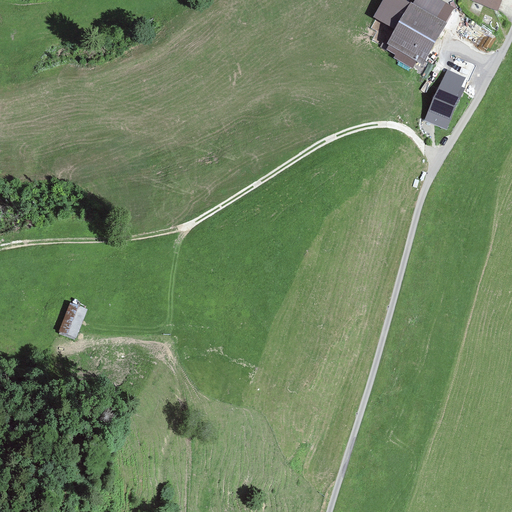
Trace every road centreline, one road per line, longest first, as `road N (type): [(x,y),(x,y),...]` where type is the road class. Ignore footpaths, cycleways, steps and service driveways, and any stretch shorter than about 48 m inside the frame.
road 1 (unclassified): [(511,33),(423,193),(330,511)]
road 2 (track): [(436,164),(404,128),(372,125),(322,143),(189,225),(0,248)]
